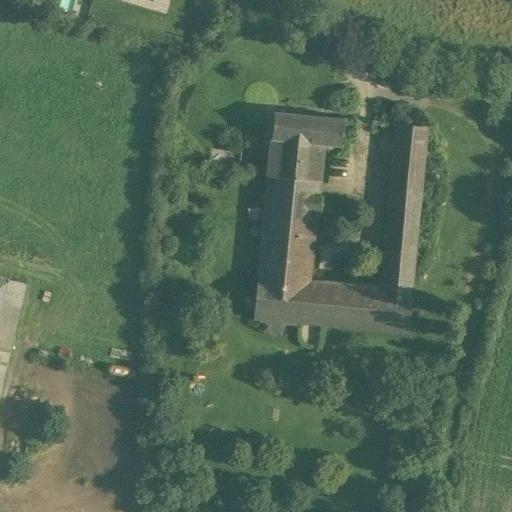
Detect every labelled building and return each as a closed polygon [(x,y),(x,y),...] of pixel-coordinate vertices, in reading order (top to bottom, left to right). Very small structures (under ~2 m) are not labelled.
[(344,119),(274,113),(272,138),(268,177),(321,182),(325,144),(341,146),(344,119)] [(321,182),(268,177),(254,318),(299,323),(303,280),(311,281),(321,182)] [(8,279),(0,277),(0,304),(2,305),(8,279)] [(0,313),(0,395),(11,350),(27,284),(8,279),(2,305),(0,313)] [(311,281),(303,280),(299,323),(408,335),(412,291),(311,281)]
